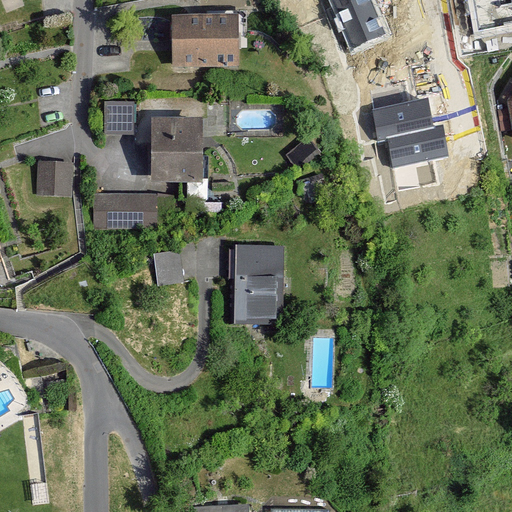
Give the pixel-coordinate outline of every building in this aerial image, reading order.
[(378,0),(326,0),(348,52),(392,34),(378,0)] [(511,0),(467,0),(474,39),(511,31),(511,0)] [(237,17),(173,17),(173,66),(237,66),(237,17)] [(426,99),(372,109),(378,140),(388,138),(432,129),(426,99)] [(199,121),(153,121),(152,181),(198,181),(199,121)] [(432,129),(388,138),(394,168),(449,157),(443,127),(432,129)] [(39,165),(39,195),(71,195),(70,164),(39,165)] [(154,195),(94,196),(94,229),(155,228),(154,195)] [(282,247),(229,247),(229,324),(282,324),(282,247)] [(157,279),(183,280),(184,252),(158,250),(157,279)]
